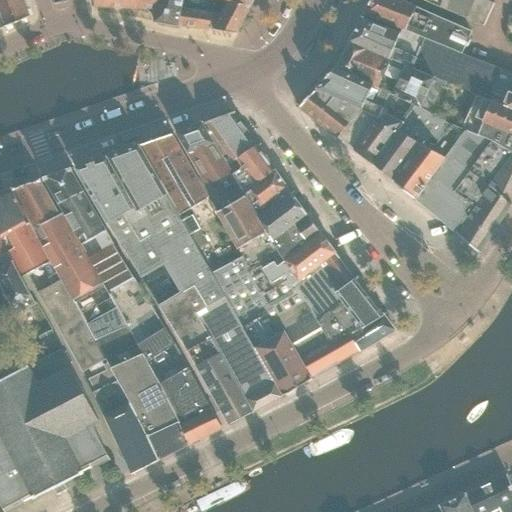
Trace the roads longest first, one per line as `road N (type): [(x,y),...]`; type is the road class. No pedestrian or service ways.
road 1 (residential): [(441,338),(105,511)]
road 2 (secondary): [(0,161),(245,75)]
road 3 (residential): [(357,211),(245,75)]
road 4 (residential): [(245,75),(206,51),(80,24)]
road 5 (residential): [(357,211),(441,338)]
road 6 (residential): [(479,300),(357,211)]
road 7 (unclassified): [(397,511),(511,460)]
